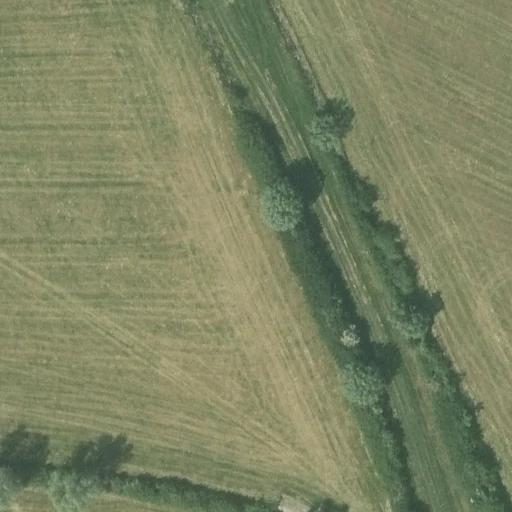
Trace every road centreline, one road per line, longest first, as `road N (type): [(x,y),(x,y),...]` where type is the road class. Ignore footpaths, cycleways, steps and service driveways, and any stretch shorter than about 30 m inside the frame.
road 1 (track): [(237,0),(405,368),(445,511)]
road 2 (track): [(361,511),(111,315),(0,257)]
